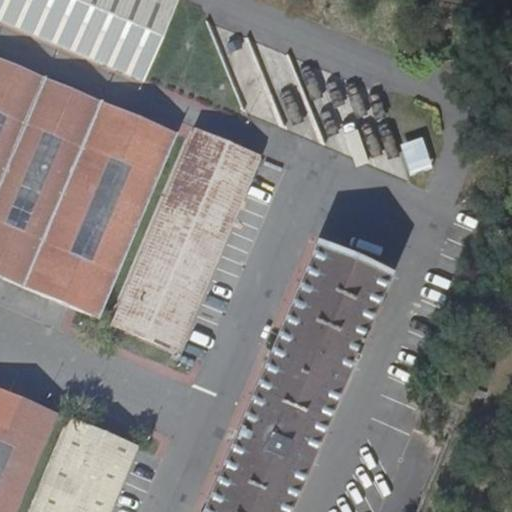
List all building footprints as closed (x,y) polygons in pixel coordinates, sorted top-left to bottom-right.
[(174,0),(0,0),(0,21),(141,81),(174,0)] [(174,136),(0,62),(0,278),(98,320),(174,136)] [(258,161),(193,132),(110,326),(177,353),(258,161)] [(425,139),(403,145),(412,175),(434,168),(425,139)] [(286,511),(386,275),(316,247),(203,511),(286,511)] [(0,511),(14,511),(54,417),(0,393),(0,511)] [(109,511),(135,452),(69,424),(31,511),(109,511)]
